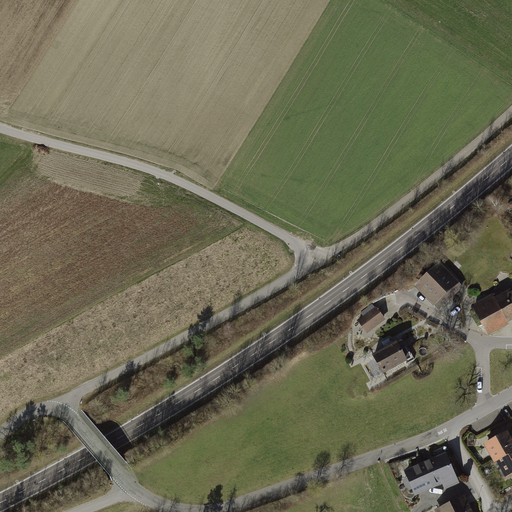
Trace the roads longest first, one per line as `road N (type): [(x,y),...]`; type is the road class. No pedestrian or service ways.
road 1 (unclassified): [(48,408),(315,259),(170,177),(0,127)]
road 2 (secondary): [(0,505),(240,362),(511,156)]
road 3 (tertiary): [(192,511),(224,509),(449,428)]
road 4 (track): [(315,259),(369,228),(511,111)]
road 5 (tertiary): [(48,408),(71,417),(133,488)]
